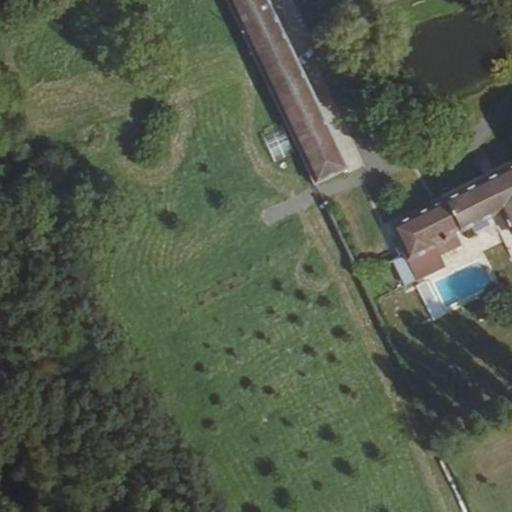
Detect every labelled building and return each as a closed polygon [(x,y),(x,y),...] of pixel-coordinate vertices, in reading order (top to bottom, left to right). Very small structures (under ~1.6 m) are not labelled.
[(236,0),(263,56),(195,88),(220,139),(205,146),(216,166),(231,159),(254,210),(347,165),(332,135),(318,105),(268,0),(236,0)] [(318,105),(332,135),(342,132),(327,102),(318,105)] [(509,224),(511,222),(511,164),(391,224),(405,254),(396,259),(408,285),(445,266),(432,240),(500,208),(509,224)] [(438,309),(435,306),(431,303),(427,302),(422,302),(418,304),(414,306),(411,310),(410,314),(409,318),(410,323),(412,327),(415,330),(419,332),(423,334),(428,333),(432,332),(436,329),(439,326),(440,322),(441,317),(440,313),(438,309)] [(476,463),(511,445),(511,416),(465,439),(476,463)]
